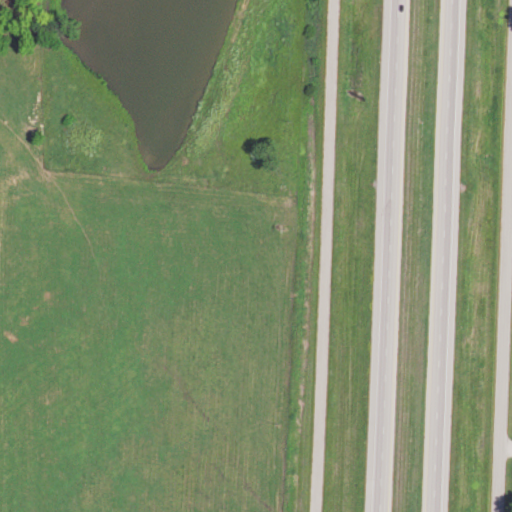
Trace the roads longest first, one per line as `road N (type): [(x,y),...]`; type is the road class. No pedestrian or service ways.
road 1 (motorway): [(433,511),(453,0)]
road 2 (residential): [(315,511),(335,0)]
road 3 (motorway): [(398,0),(380,511)]
road 4 (residential): [(497,511),(511,132)]
